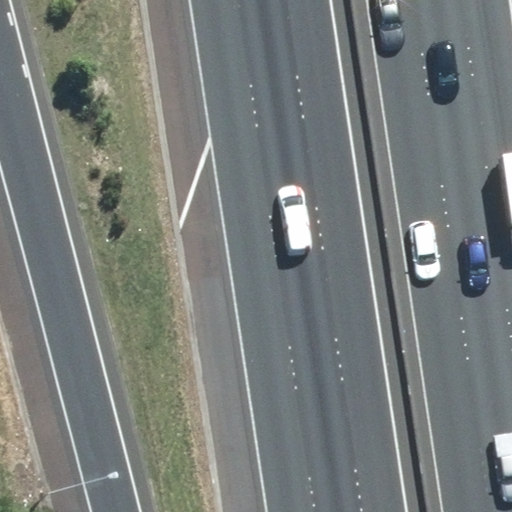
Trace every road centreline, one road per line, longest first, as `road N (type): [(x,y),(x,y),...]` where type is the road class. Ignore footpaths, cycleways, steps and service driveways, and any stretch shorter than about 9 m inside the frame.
road 1 (motorway): [(362,511),(284,0)]
road 2 (motorway): [(411,0),(488,511)]
road 3 (motorway): [(118,511),(0,78)]
